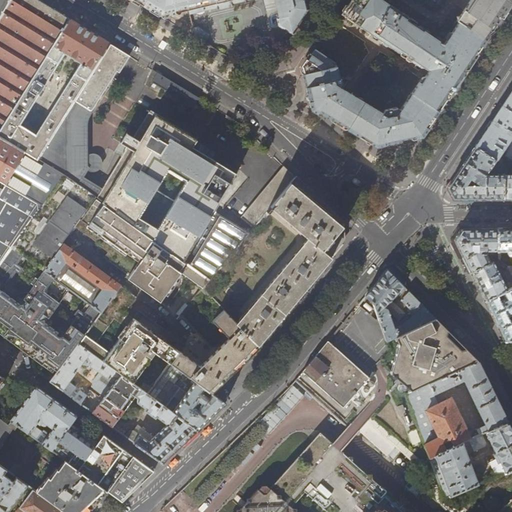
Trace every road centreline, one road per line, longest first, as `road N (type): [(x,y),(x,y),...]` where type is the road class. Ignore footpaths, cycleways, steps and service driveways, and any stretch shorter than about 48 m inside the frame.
road 1 (residential): [(135,511),(286,368),(385,245)]
road 2 (residential): [(72,0),(262,116),(323,183)]
road 3 (residential): [(385,245),(491,354),(511,394)]
road 4 (residential): [(415,207),(511,61)]
